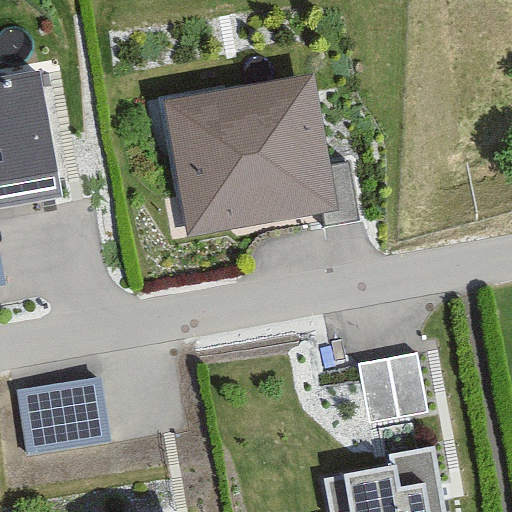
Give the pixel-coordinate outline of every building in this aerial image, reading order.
[(0,233),(55,224),(30,82),(0,87),(0,233)] [(326,176),(310,84),(162,110),(186,249),(319,225),(321,239),(356,233),(345,173),(326,176)] [(354,373),(366,435),(426,424),(414,361),(354,373)] [(26,444),(117,434),(110,368),(19,378),(26,444)] [(385,462),(387,477),(339,486),(343,511),(438,511),(427,454),(385,462)]
